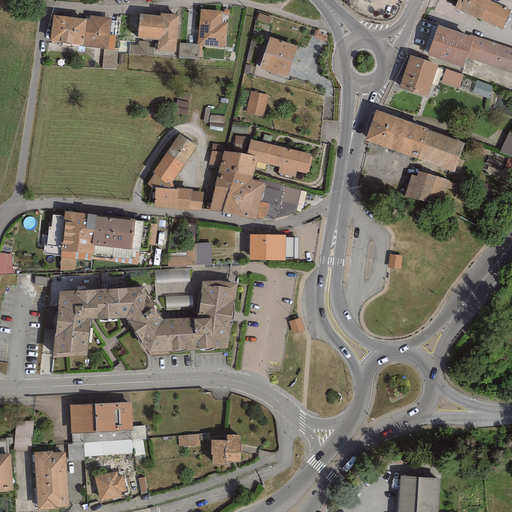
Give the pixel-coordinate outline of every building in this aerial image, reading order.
[(491,0),(463,0),(458,13),(502,31),(510,12),(490,4),(491,0)] [(226,12),(200,11),(198,46),(224,48),(226,12)] [(179,19),(140,15),(138,41),(158,42),(157,53),(176,55),(179,19)] [(110,22),(52,16),(49,45),(108,51),(110,22)] [(469,40),(437,29),(426,58),(462,71),(467,59),(473,41),(469,40)] [(511,50),(470,36),(469,40),(473,41),(467,59),(511,74),(511,50)] [(270,39),(261,70),(288,78),(297,48),(270,39)] [(437,66),(409,57),(399,89),(427,98),(437,66)] [(446,67),(441,81),(459,87),(464,73),(446,67)] [(473,91),(489,96),(492,84),(476,79),(473,91)] [(268,96),(250,92),(246,114),(264,117),(268,96)] [(466,146),(376,115),(366,143),(457,174),(466,146)] [(511,131),(509,130),(501,151),(511,155),(511,131)] [(247,147),(247,134),(235,134),(235,146),(247,147)] [(147,185),(155,189),(175,191),(172,184),(196,149),(179,137),(147,185)] [(250,141),(247,156),(257,158),(256,163),(279,169),(278,174),(295,178),(297,173),(307,176),(312,157),(250,141)] [(247,156),(223,153),(209,213),(255,222),(257,218),(272,222),(296,214),(300,192),(253,180),(256,163),(257,158),(247,156)] [(448,183),(413,172),(405,197),(440,208),(448,183)] [(175,191),(155,189),(153,208),(201,212),(203,193),(175,191)] [(59,258),(137,265),(143,224),(65,214),(59,258)] [(252,240),(252,260),(283,260),(283,240),(252,240)] [(186,254),(167,255),(167,268),(211,265),(211,243),(187,245),(186,254)] [(0,272),(13,272),(12,251),(0,251),(0,272)] [(402,257),(389,255),(387,268),(400,270),(402,257)] [(190,267),(156,269),(157,282),(191,280),(190,267)] [(198,319),(161,323),(144,290),(59,294),(52,360),(86,358),(90,324),(128,319),(148,354),(154,355),(157,354),(225,349),(237,287),(202,284),(198,319)] [(72,409),(73,435),(127,432),(126,406),(72,409)] [(33,419),(16,419),(16,448),(32,448),(33,419)] [(199,433),(179,433),(179,444),(199,444),(199,433)] [(239,440),(210,441),(210,468),(240,467),(239,440)] [(0,489),(9,489),(5,459),(0,459),(0,489)] [(65,505),(61,459),(37,461),(40,507),(65,505)] [(98,481),(102,499),(121,495),(117,477),(98,481)] [(437,511),(439,481),(401,479),(399,511),(437,511)]
